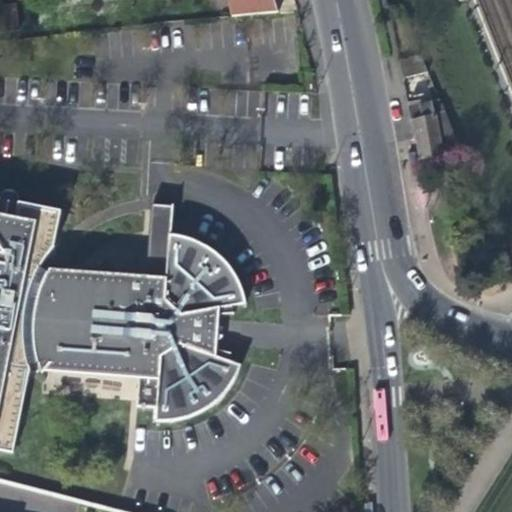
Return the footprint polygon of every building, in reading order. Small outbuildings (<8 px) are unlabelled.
[(14,0),(9,0),(0,1),(0,28),(18,26),(14,0)] [(272,0),(229,0),(232,18),(276,15),(272,0)] [(428,74),(423,63),(400,69),(402,82),(428,74)] [(418,163),(460,153),(441,107),(440,104),(426,108),(414,111),(408,112),(418,163)] [(411,175),(419,174),(416,150),(408,151),(411,175)] [(53,247),(57,225),(59,210),(0,197),(0,451),(19,456),(32,376),(32,375),(32,369),(41,367),(43,377),(51,367),(137,378),(137,379),(136,400),(135,413),(154,415),(153,429),(168,429),(182,427),(193,424),(207,417),(211,415),(217,411),(220,409),(224,405),(226,402),(228,396),(230,387),(229,377),(227,372),(224,368),(224,362),(205,354),(206,332),(207,320),(227,317),(227,310),(242,308),(241,299),(240,293),(236,282),(229,269),(221,260),(214,255),(208,251),(196,247),(194,246),(181,242),(166,241),(168,211),(146,209),(145,238),(142,280),(50,268),(49,271),(39,270),(44,261),(53,247)] [(360,504),(368,504),(368,479),(360,479),(360,504)]
